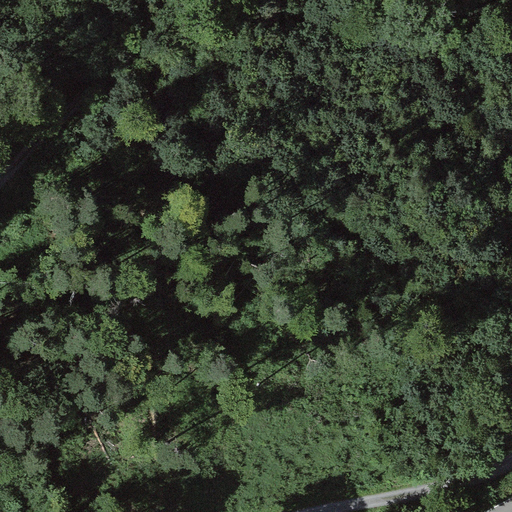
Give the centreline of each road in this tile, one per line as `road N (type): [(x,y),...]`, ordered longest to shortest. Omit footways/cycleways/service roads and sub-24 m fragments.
road 1 (track): [(0,181),(175,0)]
road 2 (track): [(330,511),(441,490),(511,461)]
